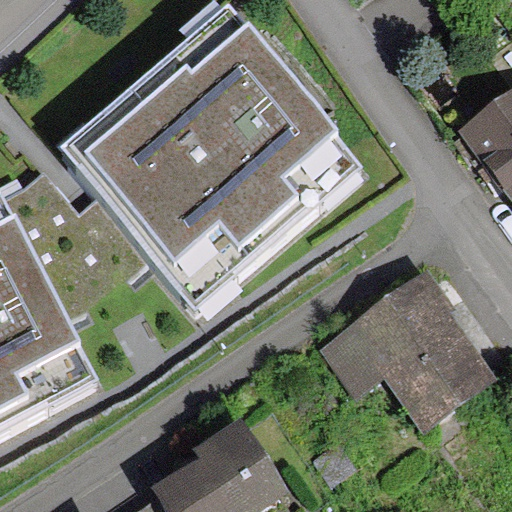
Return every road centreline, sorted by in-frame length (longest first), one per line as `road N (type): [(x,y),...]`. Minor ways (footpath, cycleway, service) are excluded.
road 1 (residential): [(20,511),(464,207)]
road 2 (residential): [(314,0),(464,207)]
